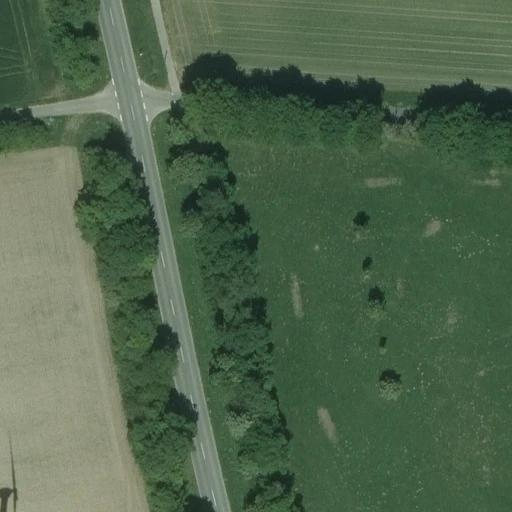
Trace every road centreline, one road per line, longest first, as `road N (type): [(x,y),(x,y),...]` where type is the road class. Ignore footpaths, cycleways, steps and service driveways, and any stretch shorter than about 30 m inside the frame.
road 1 (tertiary): [(130,103),(218,511)]
road 2 (unclassified): [(511,122),(130,103)]
road 3 (unclassified): [(130,103),(0,119)]
